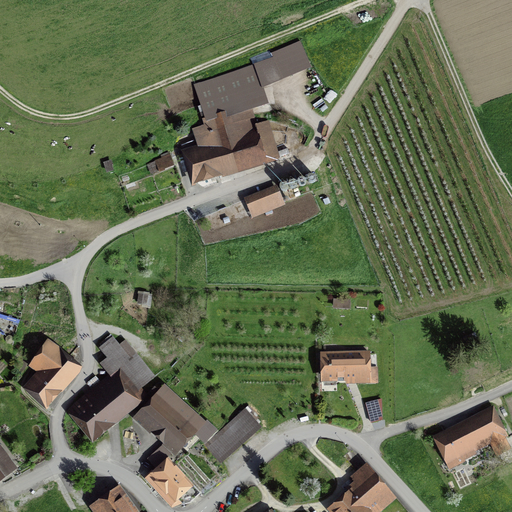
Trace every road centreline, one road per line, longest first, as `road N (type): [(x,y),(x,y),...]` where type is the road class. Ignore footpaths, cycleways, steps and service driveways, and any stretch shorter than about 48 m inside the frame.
road 1 (track): [(408,0),(307,153),(115,231),(73,267)]
road 2 (track): [(0,89),(24,110),(52,119),(83,116),(372,0)]
road 3 (residential): [(423,511),(363,448),(328,430),(285,439),(200,511)]
road 4 (track): [(419,0),(511,191)]
road 5 (residential): [(65,462),(57,418),(88,365),(73,267)]
road 6 (track): [(511,385),(363,448)]
